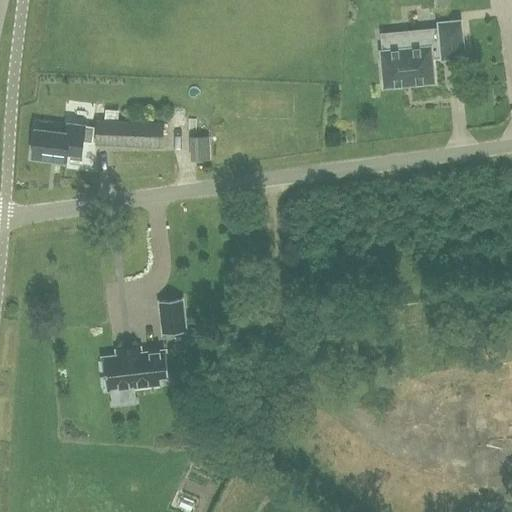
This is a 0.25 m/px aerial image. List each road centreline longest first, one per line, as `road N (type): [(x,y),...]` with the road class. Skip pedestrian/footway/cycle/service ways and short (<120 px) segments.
road 1 (unclassified): [(511,148),(0,220)]
road 2 (track): [(266,181),(283,325),(337,410),(365,438)]
